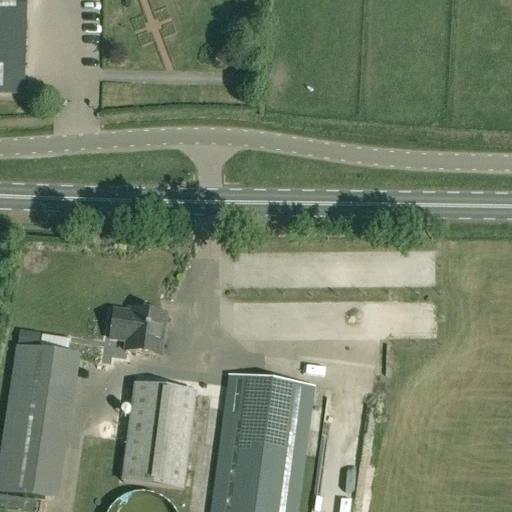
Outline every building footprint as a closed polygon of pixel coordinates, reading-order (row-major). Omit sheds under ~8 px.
[(0,0),(0,94),(23,95),(24,0),(0,0)] [(159,358),(164,317),(130,312),(129,316),(112,313),(108,341),(126,344),(124,354),(159,358)] [(68,357),(39,353),(29,351),(15,349),(5,422),(69,431),(79,358),(68,357)] [(297,511),(313,389),(229,378),(211,511),(297,511)] [(182,492),(194,395),(135,388),(122,484),(182,492)] [(114,511),(170,511),(164,495),(114,511)]
